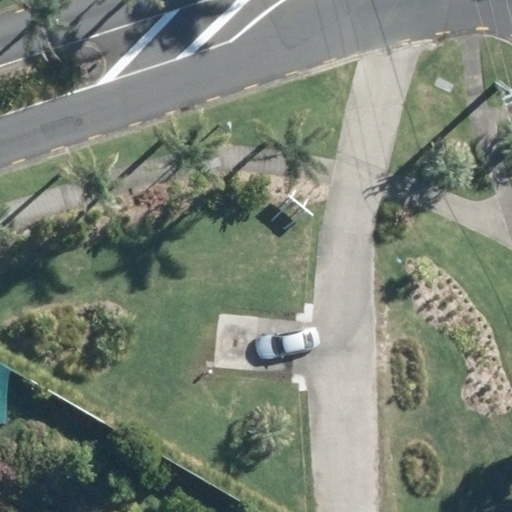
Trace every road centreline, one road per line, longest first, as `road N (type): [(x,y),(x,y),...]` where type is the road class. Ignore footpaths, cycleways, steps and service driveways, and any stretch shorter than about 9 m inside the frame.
road 1 (track): [(409,0),(356,232),(340,511)]
road 2 (residential): [(322,0),(246,70),(0,148)]
road 3 (residential): [(0,36),(116,0)]
